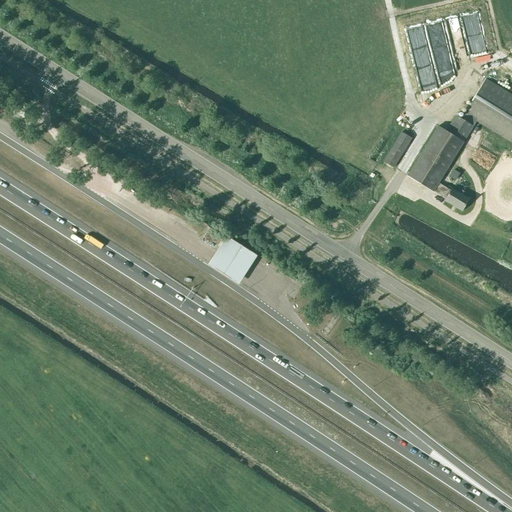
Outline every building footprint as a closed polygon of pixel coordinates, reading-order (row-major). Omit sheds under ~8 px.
[(453,32),(460,30),(458,18),(450,20),(453,32)] [(511,95),(485,79),(461,119),(455,115),(445,131),(436,126),(407,175),(433,191),(434,191),(446,198),(445,200),(462,211),(470,199),(452,188),(451,190),(438,183),(476,121),(511,142),(511,95)] [(393,167),(410,139),(400,133),(383,161),(393,167)] [(212,242),(221,247),(226,239),(209,228),(201,240),(210,246),(212,242)] [(228,233),(209,262),(241,282),(259,253),(228,233)]
